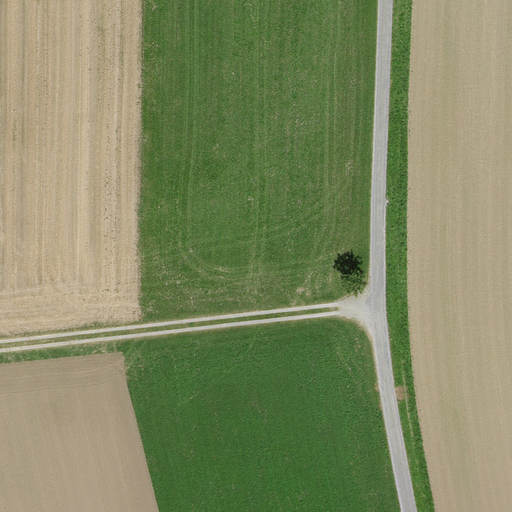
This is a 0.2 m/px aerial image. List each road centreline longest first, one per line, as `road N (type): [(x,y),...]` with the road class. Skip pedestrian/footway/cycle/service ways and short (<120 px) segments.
road 1 (track): [(385,0),(376,305),(411,511)]
road 2 (track): [(0,346),(376,305)]
